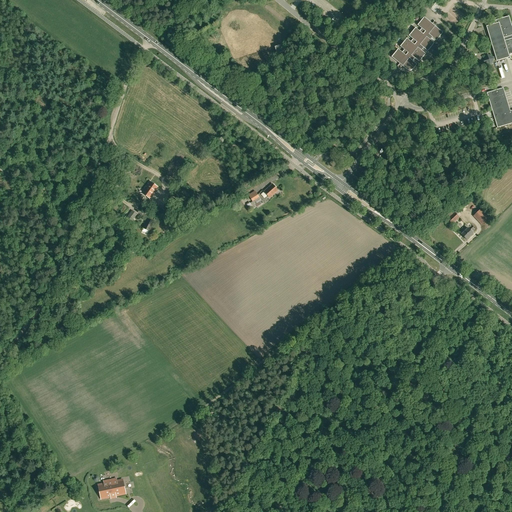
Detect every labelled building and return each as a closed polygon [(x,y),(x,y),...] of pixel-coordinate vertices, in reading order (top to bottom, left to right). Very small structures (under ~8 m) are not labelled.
[(436,1),(429,8),(433,12),(440,5),(436,1)] [(428,7),(423,3),(419,7),(424,12),(428,7)] [(495,56),(496,59),(497,61),(509,57),(508,54),(511,53),(511,27),(509,16),(494,20),(495,23),(486,26),(495,56)] [(435,26),(436,24),(433,22),(432,24),(424,17),(417,25),(421,29),(419,31),(415,28),(408,36),(413,39),(411,42),(406,38),(400,46),(404,50),(402,53),(398,49),(391,57),(399,64),(398,66),(400,68),(402,66),(406,69),(407,70),(408,70),(409,70),(410,70),(411,70),(412,70),(413,69),(417,64),(413,61),(415,58),(419,62),(425,54),(423,52),(425,49),(427,51),(434,43),(430,40),(432,37),(436,40),(443,32),(435,26)] [(284,52),(282,45),(274,47),(276,54),(284,52)] [(496,59),(495,56),(492,57),(487,55),(483,61),(490,65),(493,60),(496,59)] [(501,89),(487,93),(497,128),(511,123),(511,110),(508,112),(501,89)] [(154,194),(153,193),(157,187),(151,182),(149,185),(148,184),(146,186),(147,187),(143,193),(150,198),(150,197),(151,198),(154,194)] [(273,184),(264,192),(269,198),(278,190),(273,184)] [(252,202),(250,203),(250,202),(246,204),(249,209),(252,207),(253,209),(256,207),(263,203),(259,197),(255,191),(248,195),(252,202)] [(173,207),(166,202),(162,209),(166,212),(167,211),(169,213),(173,207)] [(489,218),(481,209),(473,216),(482,225),(489,218)] [(132,210),(126,217),(132,221),(137,214),(132,210)] [(454,212),(447,219),(452,224),(459,217),(454,212)] [(148,219),(143,228),(149,231),(153,222),(148,219)] [(466,240),(473,233),(472,233),(476,230),(473,227),(470,230),(468,228),(461,234),(466,240)] [(116,479),(104,482),(104,484),(98,485),(101,499),(111,497),(111,496),(113,496),(115,495),(115,496),(126,494),(123,480),(117,481),(116,479)]
